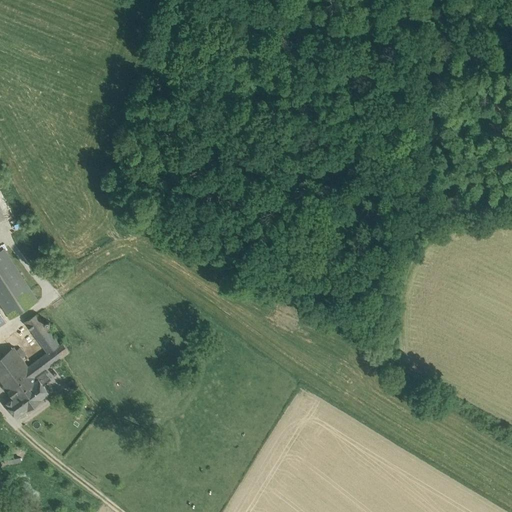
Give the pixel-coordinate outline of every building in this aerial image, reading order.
[(4,249),(0,251),(0,301),(3,306),(11,318),(38,301),(4,249)] [(59,344),(37,313),(25,321),(48,353),(59,344)] [(48,353),(28,367),(33,373),(36,377),(70,352),(62,342),(59,344),(48,353)] [(14,347),(0,357),(0,379),(9,391),(33,373),(28,367),(14,347)] [(33,373),(9,391),(14,398),(6,404),(16,417),(27,409),(28,410),(42,399),(42,398),(49,392),(39,379),(38,379),(36,377),(33,373)]
